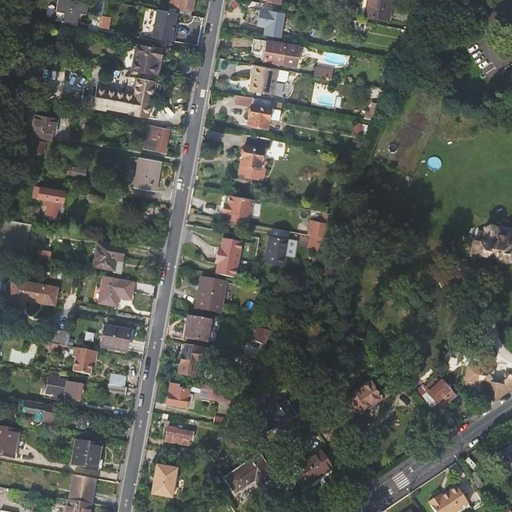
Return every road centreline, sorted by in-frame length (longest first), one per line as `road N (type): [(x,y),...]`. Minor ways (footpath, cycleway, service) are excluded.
road 1 (residential): [(129,511),(216,0)]
road 2 (residential): [(354,511),(511,405)]
road 3 (track): [(449,446),(411,400),(395,401),(370,425),(357,422)]
